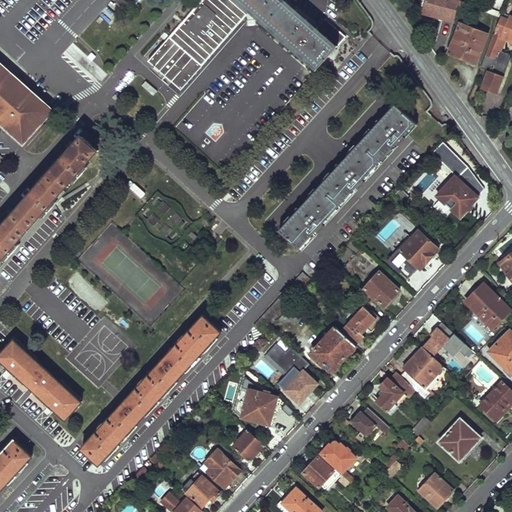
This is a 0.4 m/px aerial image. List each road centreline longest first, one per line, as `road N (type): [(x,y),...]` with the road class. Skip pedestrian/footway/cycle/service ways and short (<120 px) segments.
road 1 (residential): [(233,511),(511,208)]
road 2 (secondary): [(375,0),(511,184)]
road 3 (unknown): [(143,134),(243,39),(268,43),(238,79)]
